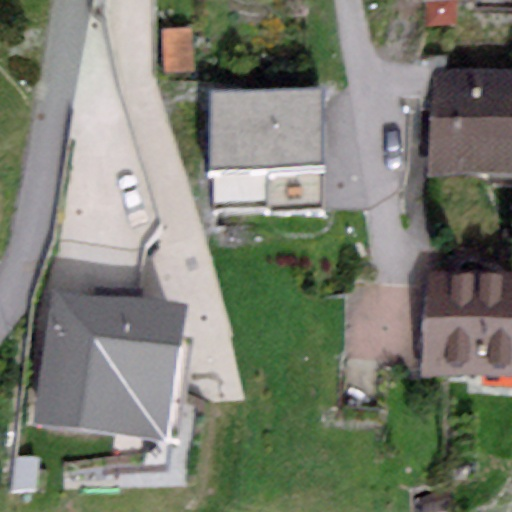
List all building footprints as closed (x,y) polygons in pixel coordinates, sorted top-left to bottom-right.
[(193,72),(191,29),(163,30),(164,73),(193,72)] [(511,70),(430,72),(431,123),(511,121),(511,70)] [(324,91),(208,92),(209,168),(324,167),(324,91)] [(511,178),(511,121),(431,123),(432,180),(511,178)] [(511,273),(428,273),(423,320),(511,320),(511,273)] [(166,442),(187,305),(53,291),(33,421),(166,442)] [(511,320),(423,320),(422,379),(511,379),(511,320)]
